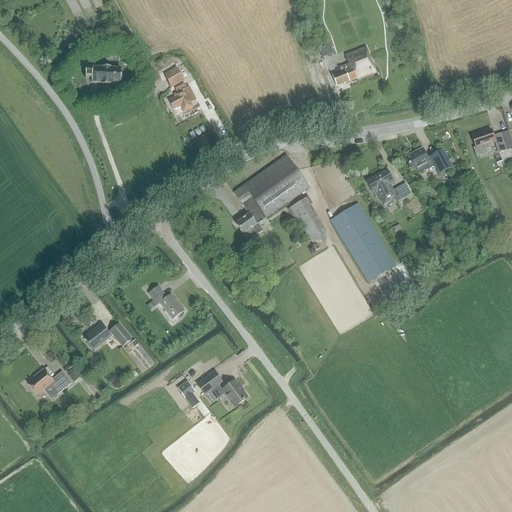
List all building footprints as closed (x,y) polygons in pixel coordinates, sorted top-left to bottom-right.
[(344,37),(357,35),(353,16),(340,18),(344,37)] [(333,54),(329,44),(318,48),(321,57),(333,54)] [(357,81),(376,74),(366,48),(345,56),(349,64),(339,68),(341,72),(332,75),(336,86),(356,78),(357,81)] [(121,81),(122,72),(121,72),(121,69),(111,68),(111,67),(101,67),(101,68),(91,68),(91,72),(86,72),(85,72),(85,73),(85,77),(85,79),(86,79),(86,78),(91,79),(91,83),(101,83),(101,84),(110,85),(110,84),(120,84),(121,81)] [(178,84),(171,70),(163,75),(169,88),(178,84)] [(189,101),(194,98),(189,88),(186,89),(184,84),(175,89),(177,94),(175,95),(176,97),(169,101),(174,110),(178,108),(181,113),(183,112),(184,113),(193,108),(189,101)] [(498,153),(506,151),(500,134),(493,136),(490,129),(471,136),(475,148),(474,148),(476,157),(487,153),(484,145),(494,142),(498,153)] [(437,175),(452,167),(442,150),(426,158),(422,150),(405,158),(412,171),(417,169),(419,173),(432,166),(437,175)] [(258,224),(309,188),(287,155),(233,193),(248,214),(235,224),(248,242),(257,235),(262,231),(258,224)] [(389,186),(394,183),(386,170),(366,181),(374,195),(376,193),(383,205),(391,201),(390,199),(394,197),(397,202),(411,194),(405,184),(392,191),(389,186)] [(307,196),(286,209),(294,222),(296,221),(311,244),(325,234),(319,221),(310,205),(312,204),(307,196)] [(368,283),(395,266),(357,204),(330,220),(368,283)] [(149,294),(157,305),(159,304),(172,320),(183,311),(170,295),(167,298),(158,287),(149,294)] [(155,307),(151,303),(147,306),(150,311),(155,307)] [(122,347),(131,340),(119,324),(110,332),(108,334),(101,325),(84,339),(94,351),(113,336),(122,347)] [(83,374),(77,367),(67,375),(73,383),(83,374)] [(62,372),(57,376),(52,380),(43,370),(37,375),(37,376),(27,384),(36,396),(49,386),(57,395),(71,384),(62,372)] [(234,408),(248,398),(235,381),(222,390),(218,385),(222,383),(214,372),(197,385),(205,395),(209,392),(216,400),(224,394),(234,408)] [(187,382),(177,389),(185,400),(185,399),(193,410),(200,404),(193,394),(195,392),(187,382)]
